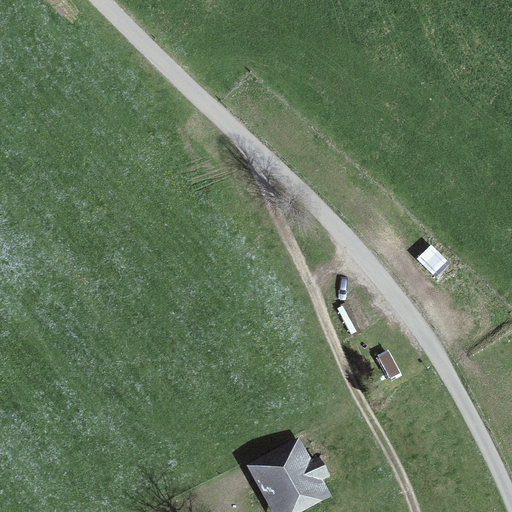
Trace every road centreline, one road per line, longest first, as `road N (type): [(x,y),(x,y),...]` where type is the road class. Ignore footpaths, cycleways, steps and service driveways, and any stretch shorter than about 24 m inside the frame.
road 1 (track): [(341,232),(318,304),(417,511)]
road 2 (track): [(261,150),(318,304)]
